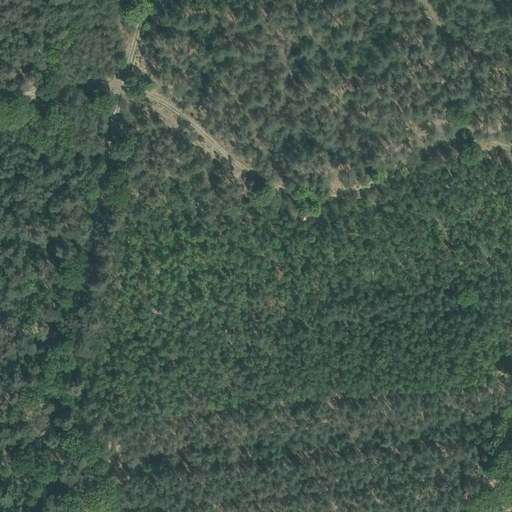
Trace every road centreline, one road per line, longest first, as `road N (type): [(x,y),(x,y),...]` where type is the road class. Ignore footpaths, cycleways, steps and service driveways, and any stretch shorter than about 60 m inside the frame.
road 1 (track): [(126,80),(19,511)]
road 2 (track): [(126,80),(264,180),(299,191),(335,194),(433,157),(511,160)]
road 3 (track): [(0,91),(106,74),(126,80)]
